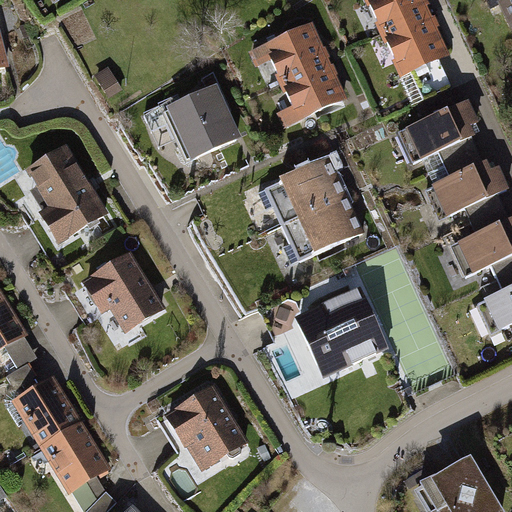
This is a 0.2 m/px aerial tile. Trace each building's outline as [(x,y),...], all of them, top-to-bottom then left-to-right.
[(418,0),(358,0),(377,41),(427,19),(418,0)] [(511,0),(506,0),(497,4),(511,36),(511,0)] [(427,19),(377,41),(395,82),(445,60),(427,19)] [(307,27),(256,50),(273,88),(324,65),(307,27)] [(324,65),(273,88),(291,129),(343,106),(324,65)] [(213,86),(160,107),(184,168),(237,148),(213,86)] [(464,105),(397,136),(412,168),(470,141),(465,132),(475,127),(464,105)] [(105,220),(63,146),(16,173),(40,215),(32,220),(50,251),(105,220)] [(327,161),(271,185),(289,228),(345,204),(327,161)] [(484,166),(425,193),(439,223),(505,193),(495,173),(488,176),(484,166)] [(345,204),(289,228),(305,267),(362,243),(345,204)] [(511,221),(447,251),(462,283),(511,260),(511,221)] [(164,316),(129,254),(73,286),(94,322),(104,316),(119,342),(164,316)] [(511,292),(474,310),(488,342),(511,331),(511,292)] [(355,293),(290,322),(319,385),(384,356),(355,293)] [(0,300),(0,349),(21,337),(0,300)] [(14,376),(41,362),(32,343),(5,356),(14,376)] [(51,380),(6,405),(33,452),(78,426),(51,380)] [(213,389),(156,421),(174,455),(182,451),(196,477),(246,450),(213,389)] [(78,426),(33,452),(60,499),(105,474),(78,426)] [(494,511),(465,462),(409,492),(420,511),(494,511)] [(80,511),(109,511),(120,503),(98,478),(72,501),(80,511)]
